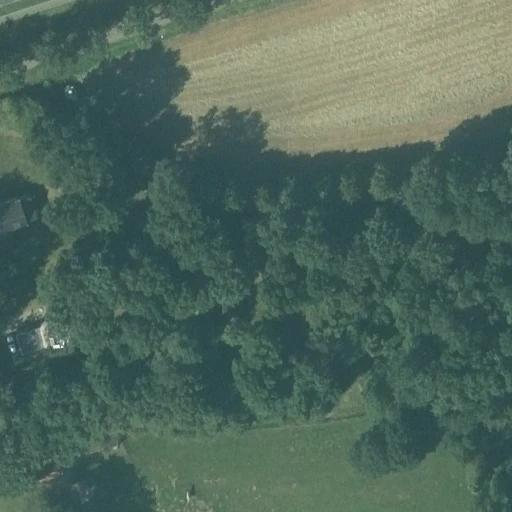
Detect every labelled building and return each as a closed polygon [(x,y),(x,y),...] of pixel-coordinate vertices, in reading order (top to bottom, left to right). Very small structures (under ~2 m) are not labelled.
[(90,188),(90,167),(78,167),(79,188),(90,188)] [(8,226),(26,220),(36,217),(29,195),(19,198),(19,197),(0,203),(0,245),(13,242),(8,226)] [(88,312),(65,318),(66,318),(66,319),(67,319),(67,320),(68,320),(68,321),(69,321),(69,322),(70,323),(70,324),(71,325),(71,326),(71,327),(72,328),(72,329),(72,330),(72,331),(72,332),(72,333),(72,334),(72,335),(92,329),(88,312)] [(72,336),(72,333),(72,330),(71,327),(70,324),(68,321),(66,319),(63,317),(61,316),(57,315),(54,315),(51,315),(48,316),(45,318),(43,320),(41,323),(40,325),(39,328),(38,330),(38,333),(39,336),(40,339),(42,342),(44,344),(47,346),(49,347),(52,348),(55,349),(59,348),(62,347),(64,346),(67,344),(69,342),(70,339),(72,336)] [(59,455),(23,461),(26,480),(62,474),(59,455)]
